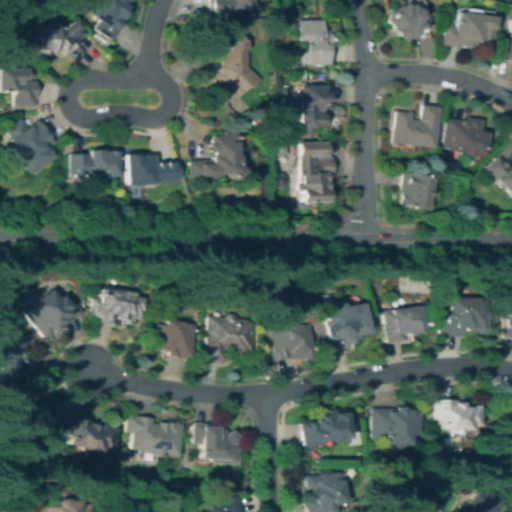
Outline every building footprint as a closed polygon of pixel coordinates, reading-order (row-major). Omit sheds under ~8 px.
[(124,0),(122,4),(123,5),(121,10),(122,11),(121,14),(123,15),(107,40),(88,28),(93,20),(84,15),(91,5),(90,3),(91,0),(124,0)] [(227,16),(207,17),(205,0),(246,0),(247,9),(227,10),(227,16)] [(402,1),(405,5),(407,3),(412,8),(415,8),(419,11),(419,15),(420,16),(418,19),(424,26),(409,39),(408,38),(402,43),(396,36),(395,37),(388,27),(381,20),(383,18),(382,17),(395,5),(396,6),(402,1)] [(492,17),(488,43),(486,44),(476,43),(476,46),(471,45),(470,47),(468,48),(461,47),(461,46),(457,45),(456,47),(440,45),(442,25),(452,27),(454,12),(492,17)] [(511,60),(496,58),(499,39),(502,40),(502,38),(504,39),(506,29),(507,29),(509,18),(511,18),(511,60)] [(71,19),(83,33),(76,39),(77,40),(63,52),(60,49),(41,65),(28,49),(36,42),(34,39),(40,33),(40,32),(39,29),(43,26),(47,27),(52,22),(58,29),(71,19)] [(325,63),(325,64),(301,64),(301,46),(294,46),(294,20),(319,20),(319,30),(324,30),(324,34),(328,34),(328,63),(325,63)] [(244,82),(220,105),(198,84),(215,67),(215,51),(205,40),(221,24),(239,40),(238,49),(240,65),(248,74),(242,80),(244,82)] [(0,67),(21,67),(21,79),(17,79),(17,81),(31,81),(30,106),(8,106),(8,91),(0,91),(0,67)] [(323,85),(323,105),(318,105),(318,112),(320,112),(320,116),(321,124),(320,127),(311,127),(312,128),(296,128),(296,85),(323,85)] [(436,106),(431,148),(389,142),(393,110),(409,112),(408,118),(416,119),(418,104),(436,106)] [(256,120),(247,124),(243,117),(252,113),(256,120)] [(0,128),(15,117),(22,126),(33,119),(48,141),(42,145),(45,149),(50,154),(51,156),(25,174),(18,164),(16,165),(5,149),(9,146),(4,139),(6,137),(0,128)] [(444,117),(462,120),(463,117),(478,120),(476,131),(483,132),(479,156),(470,154),(470,156),(467,159),(462,158),(459,155),(460,153),(444,150),(444,149),(439,148),(444,117)] [(231,134),(233,155),(235,155),(234,165),(240,170),(231,180),(223,173),(220,173),(217,176),(211,176),(211,179),(183,179),(183,160),(206,160),(206,155),(208,155),(208,152),(204,152),(204,143),(205,142),(205,139),(209,135),(218,135),(218,131),(231,131),(231,134)] [(322,142),(323,156),(308,156),(308,157),(329,157),(330,175),(325,176),(325,190),(326,192),(327,197),(325,199),(325,202),(298,202),(298,193),(296,190),(295,183),(298,180),(298,175),(295,176),(294,142),(322,142)] [(103,148),(103,150),(109,150),(112,151),(112,177),(104,176),(104,179),(91,179),(91,176),(84,176),(84,175),(63,175),(63,153),(84,153),(84,150),(95,150),(95,148),(103,148)] [(138,153),(138,155),(147,155),(147,161),(170,160),(171,180),(148,181),(148,183),(120,184),(119,154),(130,153),(138,153)] [(496,156),(506,167),(507,166),(511,171),(511,197),(510,199),(482,169),(496,156)] [(280,174),(281,175),(283,175),(283,183),(282,182),(280,184),(281,185),(271,186),(271,173),(280,172),(280,174)] [(429,177),(423,208),(420,208),(420,209),(412,207),(396,204),(399,187),(397,187),(400,172),(429,177)] [(130,296),(139,297),(136,319),(127,318),(126,324),(113,322),(112,324),(94,322),(94,320),(86,319),(89,296),(97,298),(98,287),(131,291),(130,296)] [(47,288),(53,297),(57,294),(58,295),(64,290),(80,311),(59,326),(60,328),(54,332),(55,334),(47,341),(44,337),(38,342),(17,312),(27,305),(26,303),(47,288)] [(482,299),(482,310),(483,311),(483,318),(482,319),(482,329),(478,333),(473,333),(468,329),(459,329),(459,336),(444,336),(444,334),(435,334),(435,310),(444,310),(444,297),(474,297),(474,299),(482,299)] [(511,337),(497,337),(497,318),(505,317),(505,300),(511,300),(511,337)] [(347,342),(317,347),(313,323),(318,322),(315,309),(358,302),(364,332),(352,334),(352,338),(346,339),(347,342)] [(411,332),(411,334),(403,335),(403,333),(400,333),(401,340),(383,342),(379,310),(417,305),(420,331),(411,332)] [(292,322),(290,311),(301,310),(303,320),(292,322)] [(228,315),(232,315),(232,318),(244,319),(243,321),(248,322),(245,350),(240,350),(240,352),(234,352),(233,354),(224,353),(225,350),(218,349),(216,361),(216,366),(197,364),(198,359),(202,315),(219,317),(218,315),(223,315),(223,312),(228,313),(228,315)] [(178,322),(189,324),(184,357),(162,354),(162,351),(157,350),(157,348),(146,347),(150,322),(160,324),(161,315),(179,317),(178,322)] [(304,322),(310,355),(308,355),(309,356),(297,358),(297,356),(284,358),(283,355),(273,357),(269,356),(265,329),(304,322)] [(0,326),(25,340),(17,355),(14,354),(11,360),(20,374),(7,382),(0,371),(0,326)] [(34,398),(28,403),(28,404),(35,399),(40,407),(39,408),(42,412),(40,413),(43,416),(48,423),(28,437),(19,424),(16,427),(12,421),(7,424),(0,413),(0,409),(6,405),(5,403),(9,400),(10,401),(16,397),(14,395),(27,387),(34,398)] [(477,404),(477,430),(458,430),(458,432),(449,432),(449,429),(435,429),(435,418),(428,418),(428,399),(452,398),(452,401),(461,401),(460,404),(477,404)] [(511,436),(496,435),(498,408),(506,409),(507,400),(511,400),(511,436)] [(400,402),(400,405),(403,405),(403,407),(409,407),(409,410),(416,410),(415,424),(414,434),(406,434),(406,444),(398,444),(398,447),(383,447),(383,439),(367,439),(367,407),(391,407),(391,405),(393,405),(393,402),(400,402)] [(332,408),(332,409),(343,408),(347,437),(329,439),(329,443),(300,447),(297,422),(303,421),(303,418),(314,417),(313,411),(322,410),(322,409),(332,408)] [(60,414),(71,416),(71,415),(85,418),(84,421),(88,422),(89,419),(104,423),(103,426),(112,428),(108,452),(101,450),(101,451),(86,449),(85,451),(78,450),(79,447),(67,445),(67,443),(64,442),(65,436),(56,434),(60,414)] [(149,422),(154,423),(155,420),(162,421),(163,420),(170,421),(178,423),(173,457),(134,451),(134,450),(127,449),(129,433),(121,431),(123,414),(132,415),(149,417),(149,422)] [(220,428),(223,432),(227,428),(235,437),(230,441),(234,444),(233,464),(206,462),(206,456),(195,456),(196,443),(187,443),(189,421),(215,423),(214,427),(220,428)] [(333,470),(335,481),(342,479),(345,500),(333,502),(334,505),(327,506),(327,511),(302,511),(300,499),(307,498),(306,488),(304,488),(304,486),(302,486),(301,479),(303,479),(302,476),(315,474),(315,473),(322,472),(333,470)] [(456,511),(472,489),(491,502),(490,504),(495,508),(492,511),(456,511)] [(68,495),(68,497),(72,497),(72,500),(79,499),(79,503),(89,503),(89,511),(44,511),(44,506),(52,506),(52,503),(56,503),(56,497),(59,496),(59,495),(68,495)] [(192,511),(192,509),(206,508),(205,499),(234,495),(235,511),(192,511)] [(0,511),(0,504),(5,502),(6,504),(19,499),(23,508),(26,507),(28,511),(0,511)]
